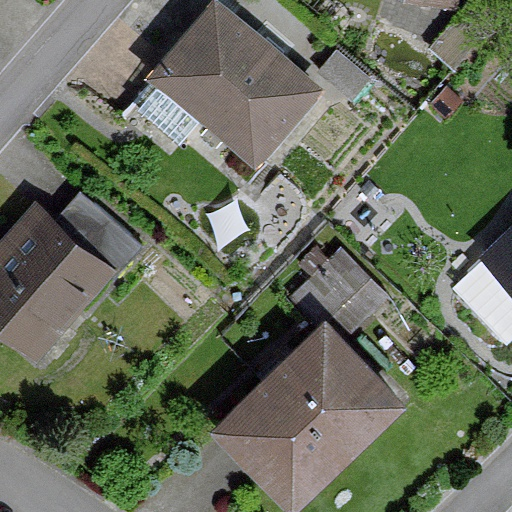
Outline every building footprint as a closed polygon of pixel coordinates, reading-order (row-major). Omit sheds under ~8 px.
[(327,95),(215,0),(145,82),(256,177),(327,95)] [(465,0),(405,0),(462,15),(465,0)] [(475,6),(436,51),(457,69),(496,24),(475,6)] [(0,277),(0,336),(38,370),(141,256),(74,196),(0,277)] [(511,243),(484,271),(511,298),(511,243)] [(343,341),(388,298),(341,249),(296,293),(343,341)] [(210,438),(282,511),(312,511),(411,416),(323,327),(210,438)]
